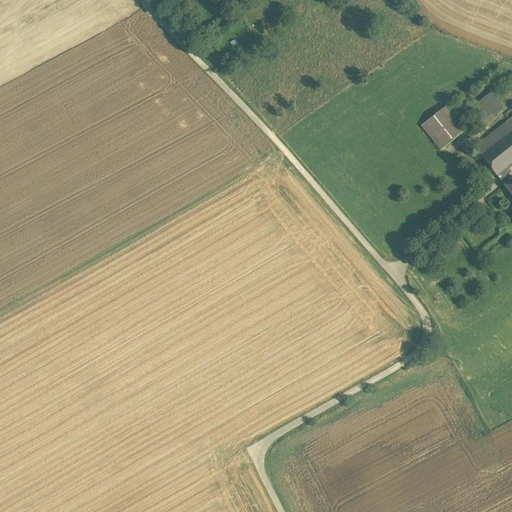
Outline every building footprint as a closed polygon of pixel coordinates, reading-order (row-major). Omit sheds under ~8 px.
[(502,109),(491,94),(482,100),(492,113),(493,116),(502,109)] [(482,100),(472,108),(481,121),(492,113),(482,100)] [(465,130),(446,107),(422,126),(441,150),(465,130)] [(511,131),(511,130),(506,123),(487,138),(493,146),(511,131)] [(511,131),(493,146),(481,155),(497,175),(507,167),(511,162),(511,131)] [(493,146),(487,138),(475,147),(481,155),(493,146)] [(507,167),(497,175),(501,180),(511,172),(507,167)]
